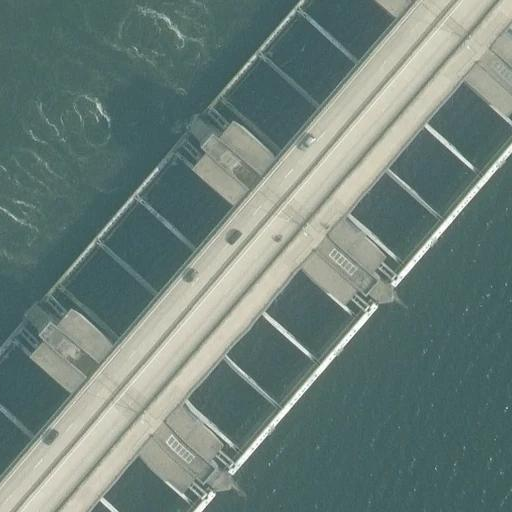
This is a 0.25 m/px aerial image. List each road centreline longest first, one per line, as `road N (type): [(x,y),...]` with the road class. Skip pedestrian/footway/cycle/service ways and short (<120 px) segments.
road 1 (unclassified): [(68,511),(510,0)]
road 2 (trunk): [(33,511),(475,0)]
road 3 (trunk): [(433,0),(0,502)]
